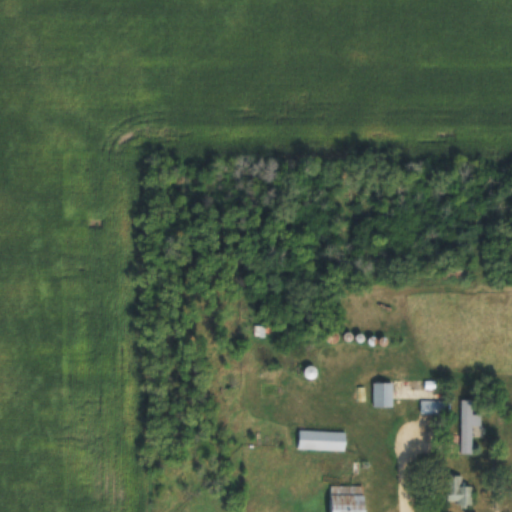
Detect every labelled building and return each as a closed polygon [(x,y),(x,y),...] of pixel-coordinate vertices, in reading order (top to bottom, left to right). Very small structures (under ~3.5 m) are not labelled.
[(256,326),(256,335),(264,335),(264,326),(256,326)] [(394,406),(394,382),(374,382),(374,406),(394,406)] [(482,413),(473,413),(473,399),(461,399),(460,438),(481,438),(482,413)] [(346,430),(300,430),(300,450),(346,450),(346,430)] [(473,505),(473,485),(462,485),(462,475),(448,475),(448,505),(473,505)] [(330,511),(366,511),(366,485),(330,485),(330,511)]
